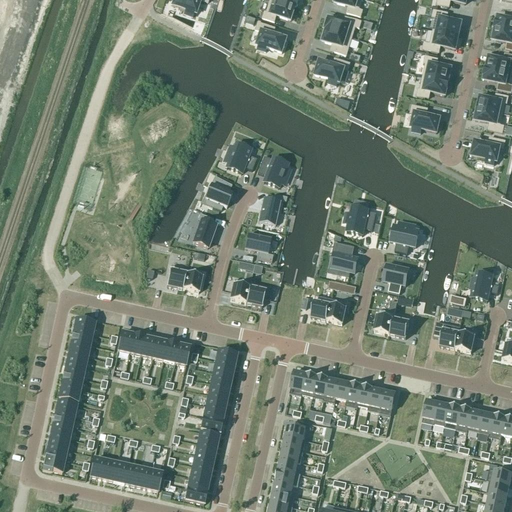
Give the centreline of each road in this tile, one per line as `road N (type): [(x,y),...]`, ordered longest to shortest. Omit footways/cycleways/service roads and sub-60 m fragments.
road 1 (residential): [(165,511),(25,480),(65,296)]
road 2 (residential): [(65,296),(46,256),(109,64),(149,0)]
road 3 (residential): [(258,339),(220,511)]
road 4 (residential): [(286,345),(249,511)]
road 5 (residential): [(450,155),(485,0)]
road 6 (residential): [(65,296),(205,327)]
road 7 (residential): [(205,327),(223,250),(247,196)]
road 8 (residential): [(350,359),(480,387)]
